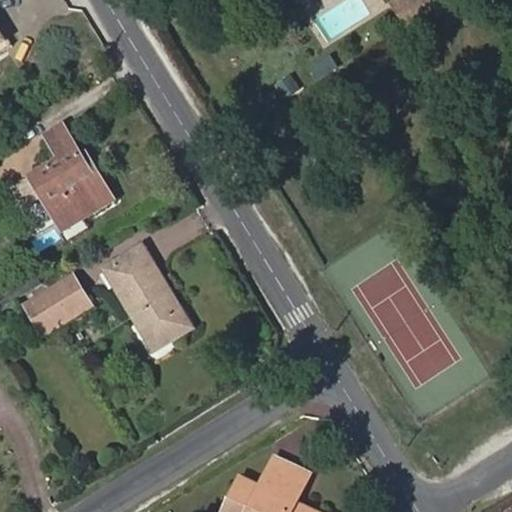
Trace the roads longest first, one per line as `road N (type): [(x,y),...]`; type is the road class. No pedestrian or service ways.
road 1 (residential): [(106,0),(330,369)]
road 2 (residential): [(330,369),(96,511)]
road 3 (residential): [(330,369),(419,511)]
